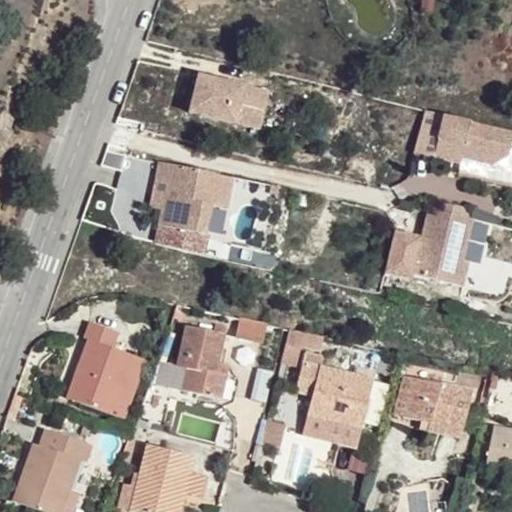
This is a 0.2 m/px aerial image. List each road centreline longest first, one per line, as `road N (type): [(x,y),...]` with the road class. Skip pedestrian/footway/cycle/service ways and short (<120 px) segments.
road 1 (residential): [(0,376),(131,0)]
road 2 (unknown): [(87,126),(457,209)]
